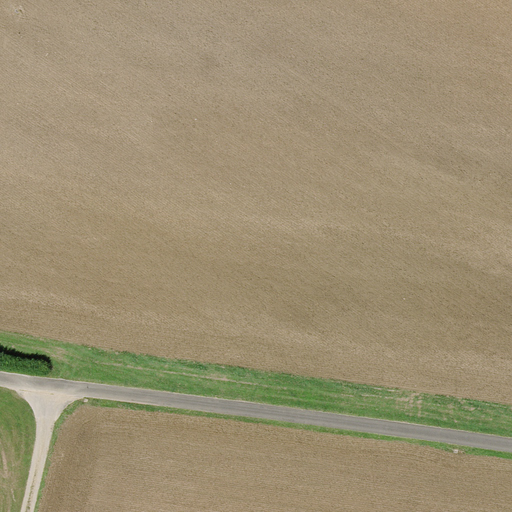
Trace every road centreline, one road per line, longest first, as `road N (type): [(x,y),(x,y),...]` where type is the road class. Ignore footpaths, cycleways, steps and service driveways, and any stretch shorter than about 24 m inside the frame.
road 1 (track): [(0,378),(511,455)]
road 2 (track): [(52,391),(22,511)]
